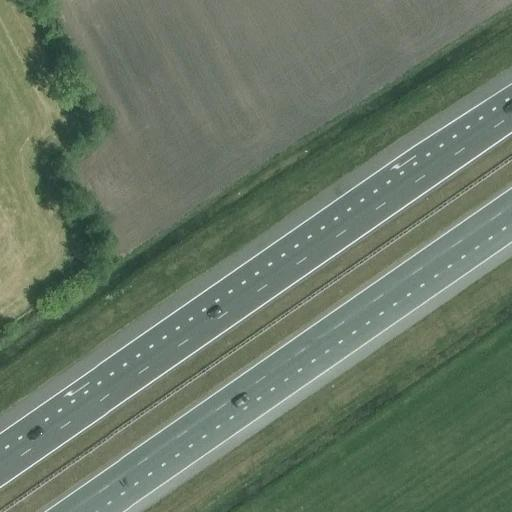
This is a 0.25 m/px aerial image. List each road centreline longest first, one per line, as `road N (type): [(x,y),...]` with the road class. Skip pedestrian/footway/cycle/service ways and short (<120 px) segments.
road 1 (motorway): [(511,115),(0,470)]
road 2 (motorway): [(73,511),(511,206)]
